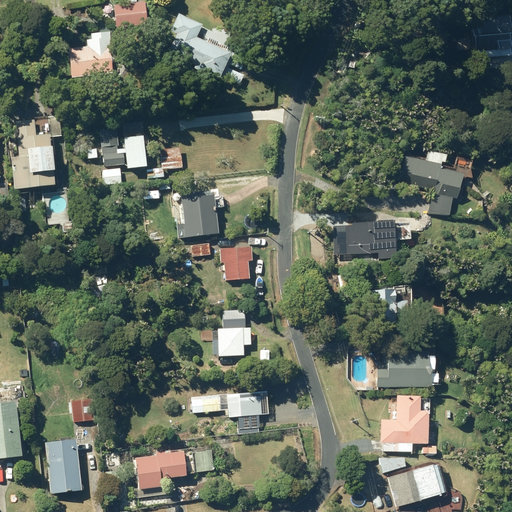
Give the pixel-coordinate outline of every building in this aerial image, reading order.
[(112,5),(115,28),(146,25),(144,3),(112,5)] [(193,70),(217,82),(230,55),(195,39),(201,26),(176,14),(168,32),(176,36),(167,55),(194,68),(193,70)] [(469,20),(472,62),(509,59),(507,37),(511,36),(509,17),(469,20)] [(66,50),(70,80),(109,75),(105,46),(66,50)] [(223,78),(238,86),(243,76),(228,69),(223,78)] [(58,118),(47,119),(48,138),(59,138),(58,118)] [(11,174),(13,192),(52,188),(47,138),(33,140),(31,124),(13,126),(16,160),(9,161),(10,169),(13,168),(13,174),(11,174)] [(118,151),(116,130),(99,132),(101,157),(102,157),(103,168),(124,166),(125,171),(144,169),(141,138),(122,140),(123,151),(118,151)] [(146,171),(147,180),(163,179),(162,171),(181,170),(180,149),(159,151),(160,170),(146,171)] [(86,152),(87,160),(95,159),(94,151),(86,152)] [(426,213),(447,214),(451,197),(454,198),(459,172),(434,166),(435,162),(401,155),(396,182),(431,189),(426,213)] [(102,172),(104,186),(120,184),(119,170),(102,172)] [(382,176),(382,191),(393,191),(393,176),(382,176)] [(168,186),(169,194),(177,194),(176,186),(168,186)] [(179,195),(184,240),(217,237),(214,209),(223,208),(222,197),(212,198),(212,196),(202,197),(202,193),(179,195)] [(14,202),(15,214),(25,213),(24,201),(14,202)] [(120,211),(122,225),(133,223),(131,209),(120,211)] [(373,252),(373,258),(389,258),(388,220),(350,222),(350,225),(335,226),(336,243),(347,243),(348,254),(373,252)] [(158,224),(160,232),(168,231),(166,223),(158,224)] [(143,226),(145,239),(158,237),(155,224),(143,226)] [(190,246),(191,257),(210,256),(209,244),(190,246)] [(190,249),(182,248),(183,257),(191,257),(190,249)] [(223,265),(224,282),(248,281),(247,264),(250,263),(250,249),(218,251),(219,265),(223,265)] [(350,262),(353,272),(362,271),(362,261),(350,262)] [(364,289),(366,327),(391,326),(390,321),(408,320),(405,284),(389,286),(389,288),(364,289)] [(35,302),(35,316),(46,316),(45,301),(35,302)] [(242,330),(242,312),(222,313),(223,331),(216,331),(216,335),(211,336),(211,353),(212,352),(213,357),(217,356),(217,359),(243,358),(242,349),(247,348),(247,346),(250,347),(249,330),(242,330)] [(374,387),(426,386),(426,369),(431,369),(431,344),(410,344),(410,350),(384,350),(384,368),(374,369),(374,387)] [(302,396),(294,375),(283,380),(291,400),(302,396)] [(261,417),(260,416),(258,394),(236,395),(236,398),(225,399),(227,419),(244,419),(261,417)] [(380,451),(409,451),(409,443),(424,443),(424,410),(416,410),(416,395),(393,394),(392,420),(378,419),(378,442),(381,442),(380,451)] [(427,399),(427,409),(435,410),(435,399),(427,399)] [(70,402),(72,424),(91,422),(89,400),(70,402)] [(219,400),(200,401),(201,413),(220,412),(219,400)] [(0,406),(0,461),(19,460),(13,405),(0,406)] [(261,417),(244,419),(244,428),(263,427),(262,416),(260,416),(261,417)] [(43,445),(49,496),(79,493),(73,442),(43,445)] [(421,446),(421,453),(434,454),(434,446),(421,446)] [(189,455),(192,475),(213,472),(211,452),(189,455)] [(133,461),(137,492),(159,489),(158,482),(184,479),(181,455),(133,461)] [(382,456),(376,458),(381,473),(403,466),(400,458),(382,456)] [(384,476),(394,507),(436,494),(426,463),(384,476)] [(105,474),(108,503),(120,502),(118,484),(120,484),(119,473),(105,474)]
